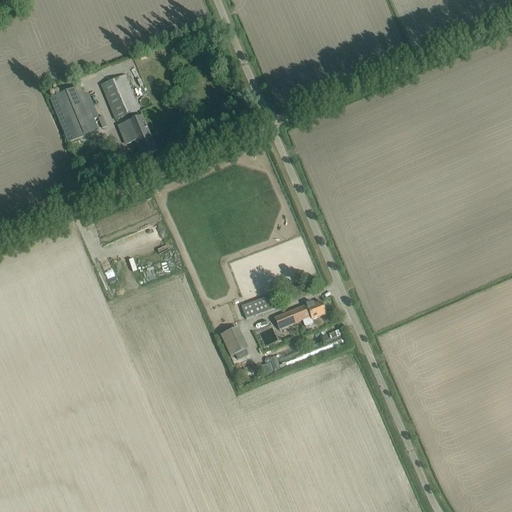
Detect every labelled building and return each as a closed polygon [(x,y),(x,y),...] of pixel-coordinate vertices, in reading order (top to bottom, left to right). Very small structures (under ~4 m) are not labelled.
[(139,111),(124,76),(101,86),(115,120),(139,111)] [(51,100),(69,143),(97,131),(79,88),(51,100)] [(156,151),(149,133),(148,133),(142,116),(120,125),(128,144),(128,145),(135,142),(142,158),(156,151)] [(96,135),(81,141),(82,145),(86,144),(91,156),(102,151),(96,135)] [(157,229),(102,247),(106,261),(148,247),(147,245),(161,240),(157,229)] [(270,297),(242,307),(246,320),(274,310),(270,297)] [(317,319),(326,315),(321,302),(315,305),(314,303),(305,307),(274,320),(279,331),(310,318),(311,321),(317,319)] [(263,346),(278,342),(274,327),(259,332),(263,346)] [(341,330),(331,333),(334,346),(344,343),(341,330)] [(249,349),(238,355),(240,359),(251,354),(249,349)] [(290,356),(292,359),(286,362),(288,367),(316,355),(313,350),(305,354),(303,350),(290,356)] [(260,366),(264,378),(274,374),(270,363),(260,366)]
